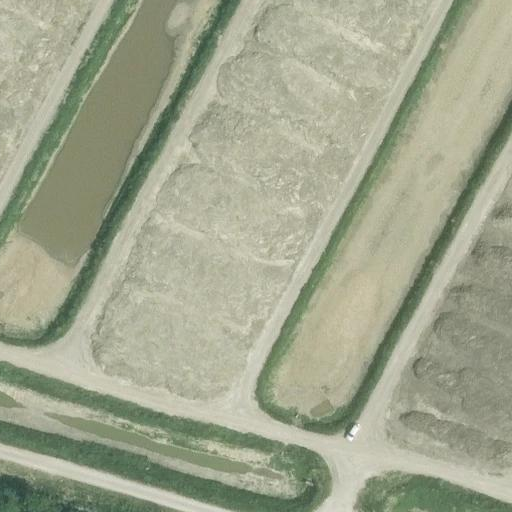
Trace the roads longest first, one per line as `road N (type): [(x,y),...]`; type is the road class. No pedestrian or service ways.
road 1 (track): [(0,348),(511,499)]
road 2 (track): [(445,0),(223,417)]
road 3 (track): [(256,0),(63,368)]
road 4 (track): [(338,511),(372,412),(511,150)]
road 5 (track): [(0,172),(95,0)]
